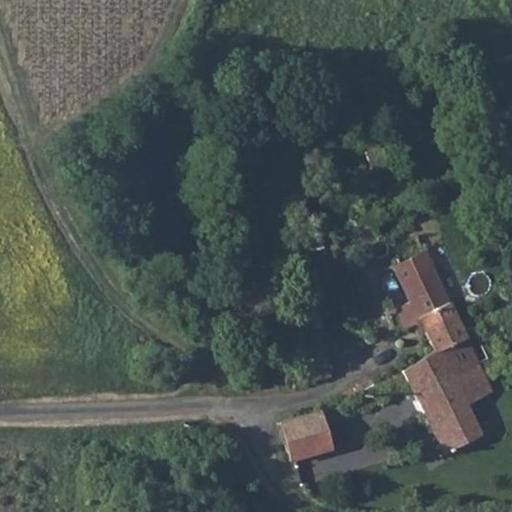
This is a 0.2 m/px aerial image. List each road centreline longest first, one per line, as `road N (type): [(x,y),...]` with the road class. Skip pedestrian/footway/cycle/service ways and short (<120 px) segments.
road 1 (residential): [(300,402),(0,417)]
road 2 (track): [(320,511),(282,486),(233,405)]
